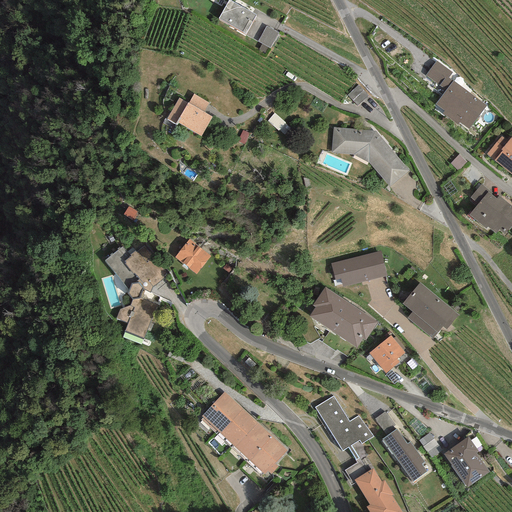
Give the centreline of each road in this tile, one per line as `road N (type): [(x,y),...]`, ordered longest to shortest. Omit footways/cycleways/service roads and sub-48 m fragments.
road 1 (tertiary): [(342,511),(312,444),(191,326),(201,309),(255,342),(511,437)]
road 2 (tertiary): [(511,344),(337,0)]
